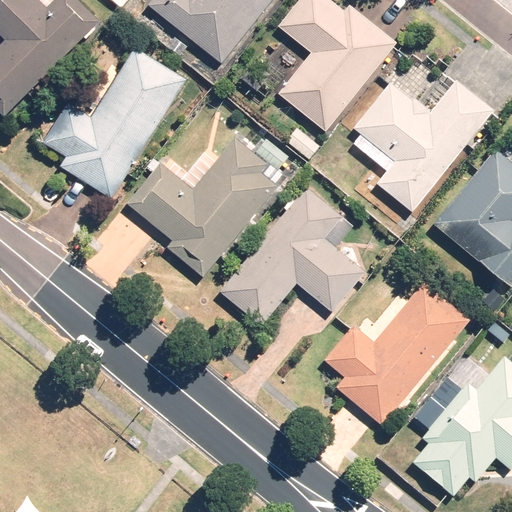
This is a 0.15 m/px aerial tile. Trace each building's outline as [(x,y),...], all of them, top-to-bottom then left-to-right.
[(0,0),(0,35),(6,41),(0,46),(0,113),(3,116),(100,22),(78,0),(0,0)] [(153,0),(149,5),(221,64),(272,0),(153,0)] [(350,7),(346,13),(330,0),(299,0),(279,26),(313,53),(279,95),(325,132),(396,44),(350,7)] [(181,56),(188,47),(175,37),(168,47),(181,56)] [(112,198),(187,80),(135,48),(91,118),(70,105),(45,144),(67,157),(61,166),(112,198)] [(257,91),(271,75),(255,62),(242,79),(257,91)] [(430,79),(415,67),(400,86),(414,98),(430,79)] [(458,81),(432,112),(414,98),(413,100),(392,84),(354,130),(361,135),(354,144),(387,171),(377,184),(413,212),(495,111),(458,81)] [(320,147),(298,129),(287,142),(310,160),(320,147)] [(255,154),(236,138),(194,190),(160,163),(127,204),(173,241),(167,248),(204,278),(278,187),(275,184),(283,174),(279,170),(289,157),(267,140),(255,154)] [(511,162),(496,150),(435,225),(511,287),(511,285),(511,162)] [(307,187),(221,293),(262,326),(297,283),(333,313),(366,272),(335,248),(354,225),(307,187)] [(382,426),(471,320),(425,282),(375,342),(355,325),(325,361),(345,378),(336,388),(382,426)] [(511,362),(505,357),(494,370),(486,363),(478,374),(486,380),(478,390),(469,382),(424,438),(429,442),(413,462),(454,495),(469,476),(476,481),(496,457),(510,469),(511,466),(511,362)]
